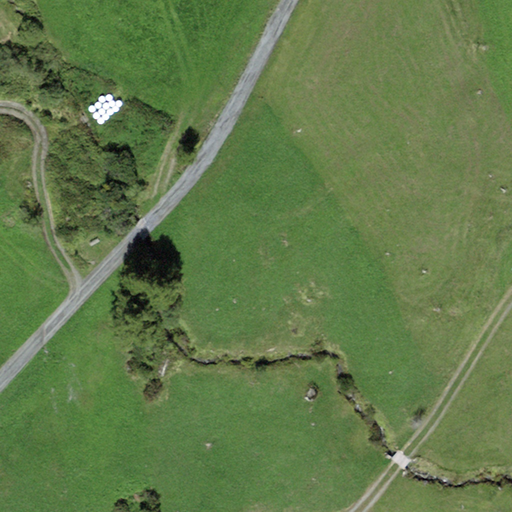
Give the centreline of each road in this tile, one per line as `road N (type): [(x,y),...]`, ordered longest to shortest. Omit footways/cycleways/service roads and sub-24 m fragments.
road 1 (track): [(288,0),(205,143),(0,373)]
road 2 (track): [(72,292),(43,246),(26,112),(0,104)]
